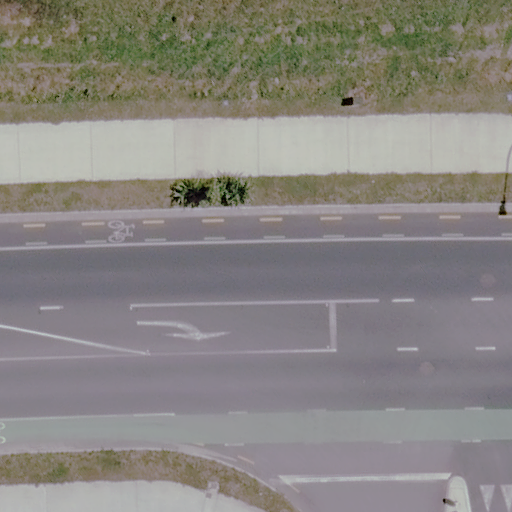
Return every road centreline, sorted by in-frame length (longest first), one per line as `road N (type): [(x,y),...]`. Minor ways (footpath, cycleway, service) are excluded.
road 1 (secondary): [(0,336),(437,323)]
road 2 (residential): [(450,511),(437,323)]
